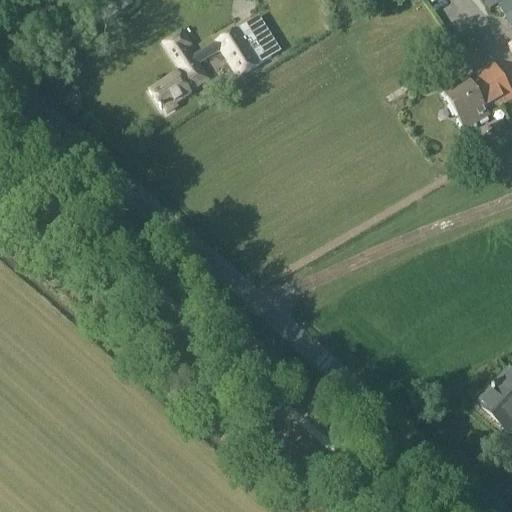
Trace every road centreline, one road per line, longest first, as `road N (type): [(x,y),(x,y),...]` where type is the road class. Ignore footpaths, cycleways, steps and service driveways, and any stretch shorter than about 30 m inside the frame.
road 1 (tertiary): [(486,511),(0,79)]
road 2 (unknown): [(378,511),(0,183)]
road 3 (unclassified): [(0,73),(119,0)]
